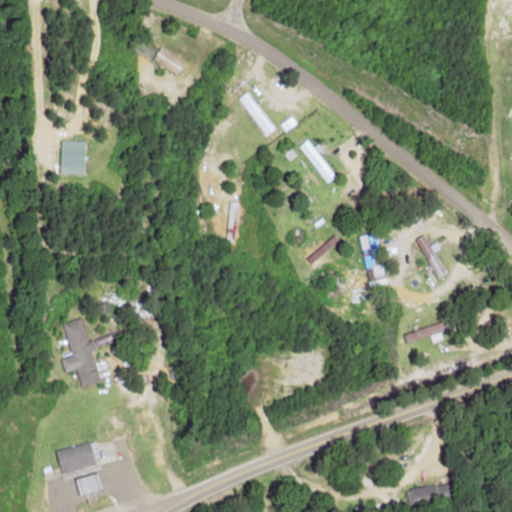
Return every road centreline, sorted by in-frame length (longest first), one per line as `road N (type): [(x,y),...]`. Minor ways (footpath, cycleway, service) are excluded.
road 1 (residential): [(152,0),(221,23),(511,248)]
road 2 (secondary): [(155,511),(511,373)]
